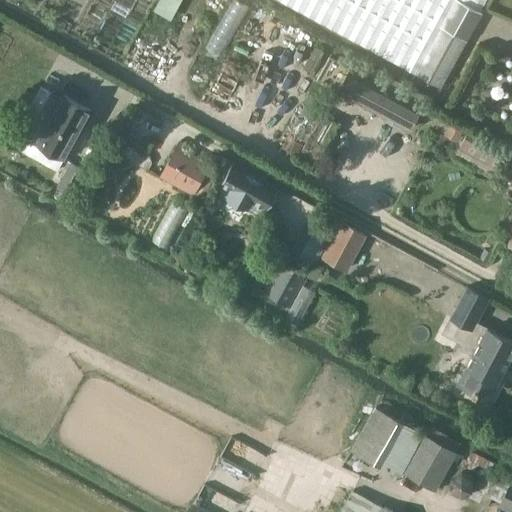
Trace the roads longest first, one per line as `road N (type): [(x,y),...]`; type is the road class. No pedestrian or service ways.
road 1 (track): [(0,5),(511,284)]
road 2 (track): [(0,310),(272,449)]
